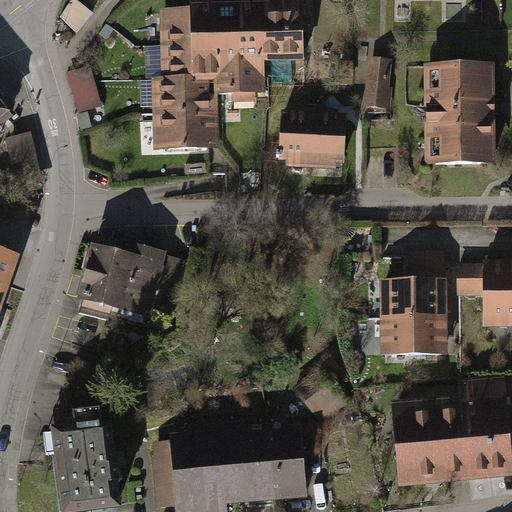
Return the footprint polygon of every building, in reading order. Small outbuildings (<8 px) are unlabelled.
[(93,14),(76,0),(60,20),(77,33),(93,14)] [(269,0),(270,8),(260,8),(260,57),(263,56),(263,60),(303,58),(301,0),(269,0)] [(217,58),(260,57),(260,8),(215,10),(217,45),(217,58)] [(164,29),(165,46),(217,45),(215,10),(171,11),(170,24),(164,29)] [(114,30),(108,25),(101,34),(107,39),(114,30)] [(217,58),(217,45),(165,46),(165,63),(172,68),(172,79),(209,79),(218,79),(217,58)] [(263,92),(263,60),(263,56),(260,57),(217,58),(218,79),(218,95),(234,94),(234,92),(263,92)] [(392,60),(370,58),(364,108),(391,111),(393,89),(389,89),(392,60)] [(353,77),(352,63),(342,64),(343,78),(353,77)] [(493,64),(423,66),(426,161),(496,159),(493,64)] [(67,75),(78,115),(102,108),(91,68),(67,75)] [(156,107),(157,115),(210,114),(209,79),(172,79),(145,80),(142,84),(142,104),(146,108),(156,107)] [(0,123),(9,117),(0,105),(0,123)] [(281,158),(312,160),(315,111),(304,111),(298,117),(284,116),(281,158)] [(325,112),(315,111),(312,160),(343,161),(345,120),(332,119),(325,112)] [(92,129),(88,114),(78,117),(81,131),(92,129)] [(210,148),(210,114),(157,115),(158,131),(164,137),(164,149),(210,148)] [(45,191),(32,134),(6,140),(20,197),(45,191)] [(166,258),(94,238),(76,301),(148,321),(166,258)] [(0,310),(19,256),(0,248),(0,310)] [(511,264),(484,265),(487,340),(511,338),(511,264)] [(449,280),(383,280),(384,361),(449,360),(449,280)] [(322,368),(287,398),(317,433),(352,404),(322,368)] [(462,409),(468,475),(511,471),(511,464),(504,382),(460,386),(462,409)] [(462,409),(395,415),(401,481),(468,475),(462,409)] [(73,425),(50,428),(60,511),(101,511),(119,510),(108,421),(101,422),(100,411),(72,414),(73,425)] [(184,433),(169,434),(170,445),(153,446),(154,458),(152,459),(157,511),(175,510),(175,511),(227,511),(228,507),(308,500),(301,423),(246,427),(245,421),(184,426),(184,433)]
